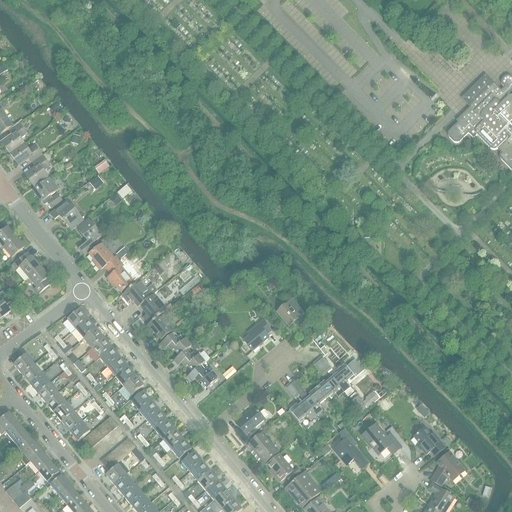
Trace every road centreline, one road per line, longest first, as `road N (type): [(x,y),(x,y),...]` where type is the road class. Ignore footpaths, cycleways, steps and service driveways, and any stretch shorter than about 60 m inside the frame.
road 1 (residential): [(204,431),(84,288)]
road 2 (residential): [(84,288),(2,187)]
